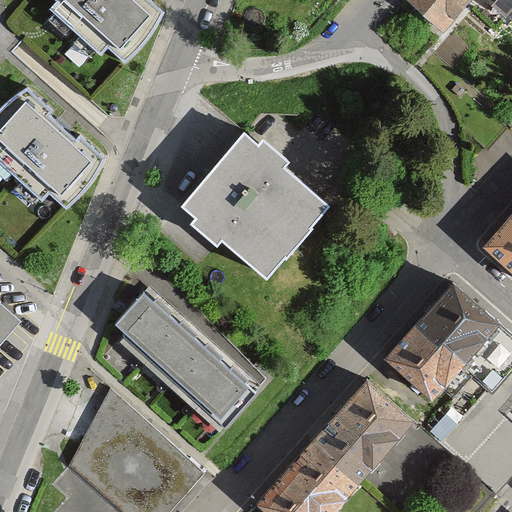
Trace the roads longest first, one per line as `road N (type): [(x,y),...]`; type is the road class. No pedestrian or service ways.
road 1 (residential): [(177,63),(0,494)]
road 2 (residential): [(222,511),(444,252)]
road 3 (residential): [(349,42),(394,61),(442,111),(449,150),(444,252)]
road 4 (residential): [(349,42),(279,67),(177,63)]
